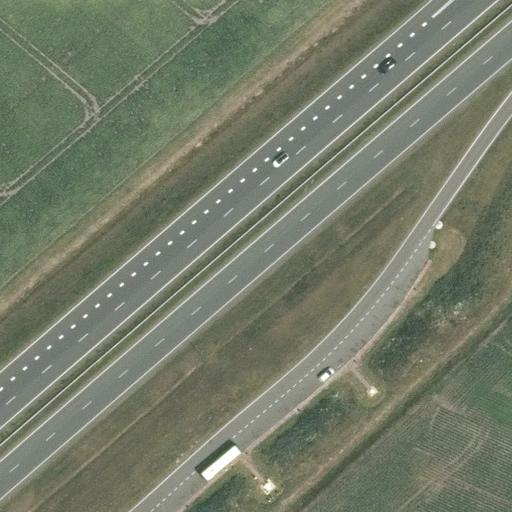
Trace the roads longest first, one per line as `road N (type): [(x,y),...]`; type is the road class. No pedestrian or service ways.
road 1 (trunk): [(0,482),(511,40)]
road 2 (trunk): [(396,67),(0,407)]
road 3 (trunk): [(430,219),(511,104)]
